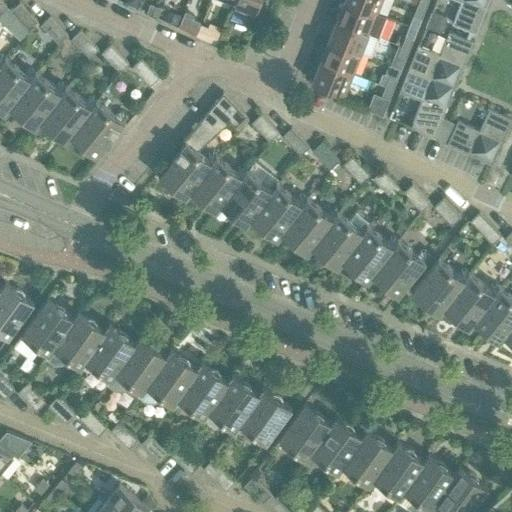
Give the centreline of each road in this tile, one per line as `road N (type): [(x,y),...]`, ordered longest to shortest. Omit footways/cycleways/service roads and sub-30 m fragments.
road 1 (tertiary): [(511,414),(78,227)]
road 2 (residential): [(511,206),(275,97),(270,81)]
road 3 (residential): [(199,490),(0,408)]
road 4 (residential): [(78,227),(94,190),(203,57)]
road 5 (residential): [(203,57),(76,0)]
